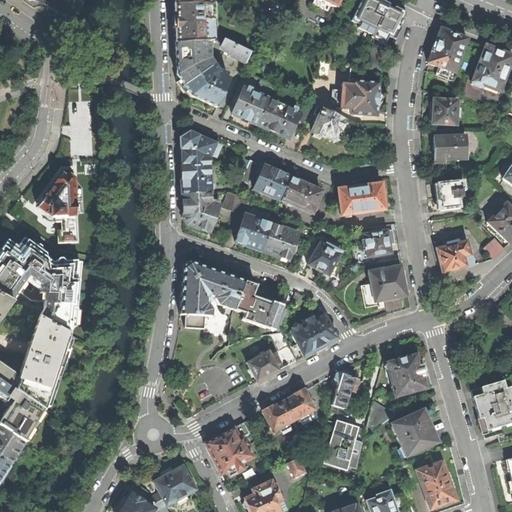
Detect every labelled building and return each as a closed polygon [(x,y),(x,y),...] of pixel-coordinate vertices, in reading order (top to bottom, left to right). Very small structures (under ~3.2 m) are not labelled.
[(31,0),(33,1),(50,9),(65,17),(66,15),(72,17),(80,0),(31,0)] [(382,0),(361,0),(351,21),(359,25),(361,23),(375,30),(374,33),(387,39),(388,36),(395,40),(401,27),(399,26),(406,12),(387,2),(382,0)] [(174,22),(174,43),(204,41),(213,40),(211,4),(204,4),(173,4),(174,22)] [(434,46),(427,63),(438,67),(454,73),(467,39),(453,34),(440,29),(434,46)] [(224,40),(221,46),(223,50),(232,54),(231,57),(244,63),(249,52),(224,40)] [(177,82),(180,87),(210,66),(205,59),(204,41),(174,43),(175,62),(176,75),(180,80),(177,82)] [(471,85),(480,88),(481,89),(482,86),(498,92),(511,57),(498,52),(486,47),(472,81),(471,85)] [(200,100),(216,107),(228,79),(225,78),(226,74),(220,71),(218,75),(214,73),(210,66),(180,87),(183,92),(186,91),(189,95),(200,100)] [(454,73),(438,67),(435,75),(451,81),(454,73)] [(349,80),(352,81),(363,82),(364,73),(350,68),(349,80)] [(261,79),(256,91),(269,97),(274,85),(261,79)] [(461,97),(475,102),(480,88),(471,85),(472,81),(468,79),(461,97)] [(379,93),(378,93),(379,83),(363,82),(352,81),(352,85),(342,84),(341,90),(333,90),(332,103),(340,103),(340,108),(350,109),(350,113),(376,115),(377,105),(378,105),(378,104),(379,103),(380,103),(381,101),(381,100),(382,99),(381,97),(380,95),(379,94),(379,93)] [(247,87),(246,90),(242,88),(231,114),(244,120),(256,125),(268,100),(250,92),(252,89),(247,87)] [(287,138),(298,113),(295,112),(297,109),(292,107),(291,110),(268,100),(256,125),(272,132),(287,138)] [(429,112),(428,122),(431,122),(431,125),(455,126),(457,101),(432,100),(432,102),(429,102),(429,112)] [(309,102),(300,120),(309,124),(312,116),(316,107),(317,106),(309,102)] [(334,141),(337,135),(344,140),(359,126),(344,119),(316,107),(312,116),(317,118),(311,132),(313,133),(312,136),(319,139),(320,136),(323,137),(323,136),(328,138),(334,141)] [(179,140),(181,167),(208,166),(208,157),(209,154),(213,144),(200,138),(185,132),(179,135),(179,140)] [(433,149),(433,160),(466,159),(465,136),(432,137),(433,149)] [(219,147),(213,144),(209,154),(215,156),(219,147)] [(256,163),(249,160),(244,173),(242,180),(248,183),(256,163)] [(511,164),(502,179),(511,185),(511,164)] [(209,184),(208,166),(181,167),(181,180),(182,194),(209,193),(209,189),(209,184)] [(277,172),(263,166),(253,188),(280,200),(290,178),(277,172)] [(75,202),(74,188),(74,178),(69,175),(65,176),(61,174),(59,177),(58,177),(53,184),(54,185),(48,193),(44,198),(43,198),(37,207),(51,217),(54,217),(76,216),(75,202)] [(307,185),(290,178),(280,200),(311,214),(321,192),(307,185)] [(465,192),(463,181),(436,184),(438,197),(439,212),(460,209),(459,198),(461,198),(461,192),(465,192)] [(340,215),(384,210),(380,184),(366,186),(359,186),(359,185),(352,186),(352,187),(337,189),(340,215)] [(227,192),(222,206),(236,212),(237,209),(241,197),(227,192)] [(209,193),(182,194),(183,218),(187,224),(196,227),(196,228),(198,229),(207,232),(208,231),(209,231),(218,206),(217,206),(218,202),(215,201),(214,205),(211,204),(210,202),(209,193)] [(248,199),(241,197),(237,209),(244,212),(248,199)] [(511,209),(505,203),(487,222),(509,244),(511,241),(511,209)] [(244,215),(234,241),(247,246),(261,251),(270,224),(244,215)] [(61,221),(62,231),(58,231),(58,243),(77,242),(76,216),(54,217),(54,221),(61,221)] [(297,234),(270,224),(261,251),(276,256),(288,260),(297,234)] [(361,241),(362,250),(365,249),(366,257),(390,253),(389,244),(394,244),(393,236),(392,230),(387,231),(387,230),(363,234),(364,240),(361,241)] [(23,237),(17,246),(20,249),(27,240),(23,237)] [(494,238),(482,249),(492,260),(503,249),(494,238)] [(0,249),(1,250),(4,252),(11,242),(7,239),(0,249)] [(70,326),(71,308),(75,308),(77,280),(74,280),(75,262),(76,260),(64,261),(61,258),(58,258),(56,261),(52,261),(49,258),(45,254),(47,248),(44,247),(42,242),(39,241),(35,243),(27,240),(20,249),(17,246),(11,242),(4,252),(1,250),(0,250),(0,295),(10,301),(25,280),(38,289),(39,301),(43,308),(39,317),(69,334),(70,326)] [(457,270),(472,266),(466,242),(460,244),(459,240),(447,243),(448,247),(436,250),(439,262),(442,274),(457,270)] [(329,274),(333,266),(341,252),(325,244),(324,246),(319,243),(307,265),(318,270),(328,276),(329,274)] [(210,311),(206,305),(204,304),(204,298),(209,295),(215,297),(214,300),(217,305),(233,310),(243,282),(189,262),(183,267),(181,288),(179,315),(185,315),(204,317),(209,317),(210,311)] [(333,276),(337,268),(333,266),(329,274),(333,276)] [(368,272),(370,284),(374,303),(405,297),(403,284),(406,284),(405,278),(404,272),(401,272),(400,266),(368,272)] [(281,306),(280,305),(280,303),(274,301),(273,303),(271,302),(270,303),(262,300),(252,297),(255,286),(243,282),(233,310),(243,314),(241,320),(273,331),(273,330),(281,307),(281,306)] [(374,303),(370,284),(361,286),(365,308),(374,306),(374,303)] [(0,314),(10,301),(0,295),(0,314)] [(215,297),(209,295),(204,298),(204,304),(206,305),(214,300),(215,297)] [(289,310),(281,307),(273,330),(281,332),(289,310)] [(204,317),(185,315),(184,327),(203,329),(204,317)] [(296,344),(303,357),(337,339),(336,338),(337,334),(334,329),(331,328),(327,322),(324,315),(314,320),(311,316),(304,320),(306,323),(289,332),(296,344)] [(12,378),(9,388),(42,411),(56,371),(69,334),(39,317),(18,379),(12,378)] [(280,333),(271,335),(280,349),(287,345),(280,333)] [(303,357),(296,344),(288,348),(295,361),(303,357)] [(268,352),(246,363),(255,380),(256,382),(268,376),(278,371),(275,366),(280,364),(274,353),(270,355),(268,352)] [(401,357),(385,362),(395,397),(425,388),(422,376),(423,376),(424,375),(425,373),(423,366),(422,365),(420,364),(418,365),(415,353),(401,357)] [(0,381),(9,388),(12,378),(13,374),(0,364),(0,381)] [(336,385),(330,405),(342,409),(348,390),(353,391),(357,379),(350,377),(346,375),(344,373),(341,374),(339,371),(334,373),(333,378),(336,385)] [(0,398),(5,402),(8,398),(13,402),(0,419),(0,427),(24,443),(42,411),(9,388),(0,381),(0,398)] [(470,391),(475,408),(482,432),(511,424),(511,389),(511,387),(505,389),(503,382),(470,391)] [(293,395),(283,401),(293,421),(298,418),(300,422),(309,417),(307,413),(314,409),(304,390),(293,395)] [(272,407),(262,412),(272,431),(279,428),(281,432),(290,427),(288,423),(293,421),(283,401),(272,407)] [(372,402),(363,439),(393,415),(372,402)] [(402,421),(390,426),(404,458),(437,443),(429,425),(422,410),(401,419),(402,421)] [(345,471),(347,466),(354,441),(358,428),(347,425),(335,421),(330,436),(341,439),(348,441),(346,450),(338,448),(328,445),(322,464),(345,471)] [(239,438),(242,437),(249,433),(243,423),(233,428),(239,438)] [(16,455),(24,443),(0,427),(0,460),(8,466),(16,455)] [(236,473),(243,469),(240,463),(252,457),(242,437),(239,438),(233,428),(203,443),(211,459),(220,474),(226,471),(233,467),(236,473)] [(328,445),(338,448),(341,439),(330,436),(328,445)] [(354,441),(347,466),(354,468),(362,443),(354,441)] [(298,457),(285,463),(293,479),(306,473),(298,457)] [(0,478),(1,477),(8,466),(0,460),(0,478)] [(423,468),(414,471),(419,482),(422,481),(428,497),(424,499),(428,511),(437,507),(438,508),(442,507),(447,505),(447,504),(456,501),(452,489),(451,489),(446,473),(442,461),(433,464),(433,463),(423,467),(423,468)] [(159,473),(161,477),(152,482),(158,493),(165,505),(174,500),(177,505),(187,500),(185,494),(194,489),(181,466),(172,471),(170,467),(159,473)] [(226,471),(228,477),(236,473),(233,467),(226,471)] [(270,481),(250,490),(252,495),(244,499),(244,500),(243,501),(242,504),(243,508),(246,509),(248,509),(249,510),(249,511),(277,511),(284,509),(273,485),(272,485),(270,481)] [(134,489),(132,493),(141,498),(143,494),(134,489)] [(122,503),(115,511),(152,511),(154,510),(153,508),(143,501),(143,500),(141,498),(132,493),(129,491),(122,503)] [(375,497),(365,501),(368,511),(397,511),(404,510),(399,496),(391,499),(389,491),(375,495),(375,497)] [(165,505),(158,493),(148,498),(153,502),(158,511),(167,511),(164,506),(165,505)]
